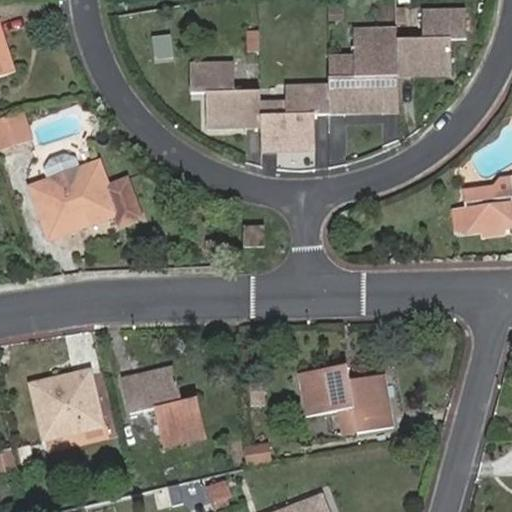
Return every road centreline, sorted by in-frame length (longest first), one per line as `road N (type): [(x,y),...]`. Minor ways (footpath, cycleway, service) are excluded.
road 1 (residential): [(304,292),(0,316)]
road 2 (residential): [(313,193),(383,177),(444,140),(490,84),(511,28)]
road 3 (residential): [(441,511),(508,290)]
road 4 (residential): [(124,104),(176,154),(241,185),(313,193)]
road 5 (residential): [(508,290),(304,292)]
